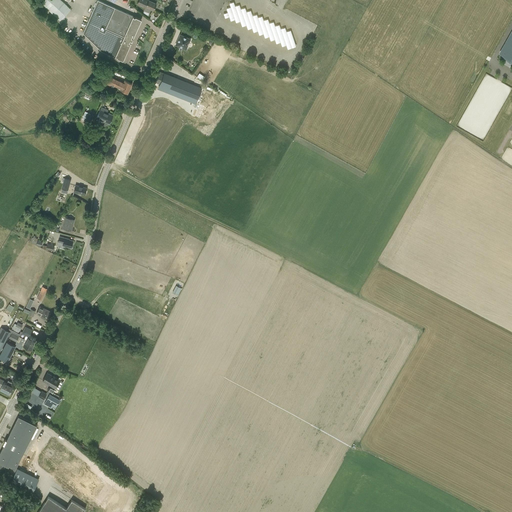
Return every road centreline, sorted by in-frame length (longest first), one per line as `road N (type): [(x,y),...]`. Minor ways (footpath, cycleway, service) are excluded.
road 1 (tertiary): [(12,406),(84,260),(114,149),(178,0)]
road 2 (unknown): [(249,0),(296,26),(301,37),(290,54),(211,23)]
